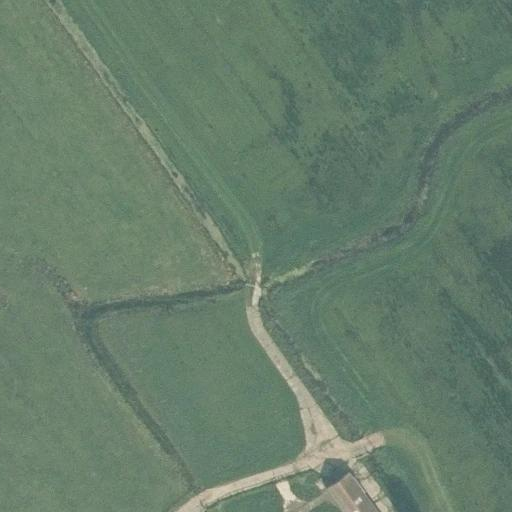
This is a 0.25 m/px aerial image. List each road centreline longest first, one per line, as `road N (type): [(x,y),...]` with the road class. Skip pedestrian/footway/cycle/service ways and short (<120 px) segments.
road 1 (track): [(332,446),(253,326),(258,261)]
road 2 (unclassified): [(188,511),(332,446)]
